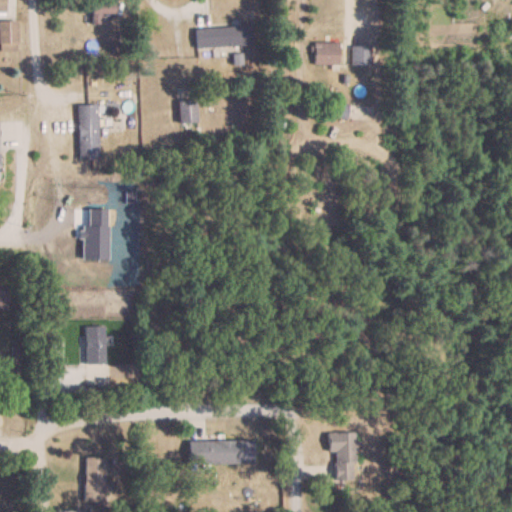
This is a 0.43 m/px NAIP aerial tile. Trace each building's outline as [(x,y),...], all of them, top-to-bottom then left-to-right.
[(84,2),(84,24),(98,24),(98,13),(111,13),(111,2),(84,2)] [(0,50),(15,51),(15,21),(0,20),(0,50)] [(194,48),(250,45),(249,25),(194,27),(194,48)] [(337,64),(337,41),(312,41),(312,64),(337,64)] [(350,66),(369,66),(369,45),(350,45),(350,66)] [(194,123),(194,100),(177,100),(177,123),(194,123)] [(77,158),(97,158),(97,104),(77,104),(77,158)] [(103,326),(83,326),(83,363),(103,363),(103,326)] [(331,479),(353,479),(353,433),(331,433),(331,479)] [(186,463),(252,463),(252,440),(186,440),(186,463)] [(103,458),(83,458),(83,502),(103,502),(103,458)]
